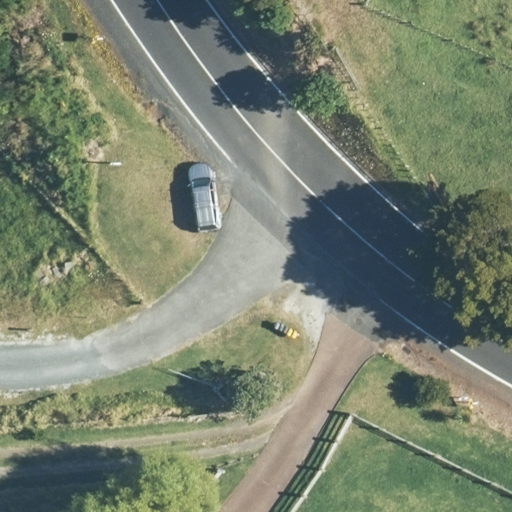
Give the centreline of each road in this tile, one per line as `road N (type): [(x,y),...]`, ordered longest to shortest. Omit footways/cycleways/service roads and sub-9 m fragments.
road 1 (tertiary): [(158,0),(270,153),(380,257),(511,345)]
road 2 (unknown): [(329,209),(104,295),(0,320)]
